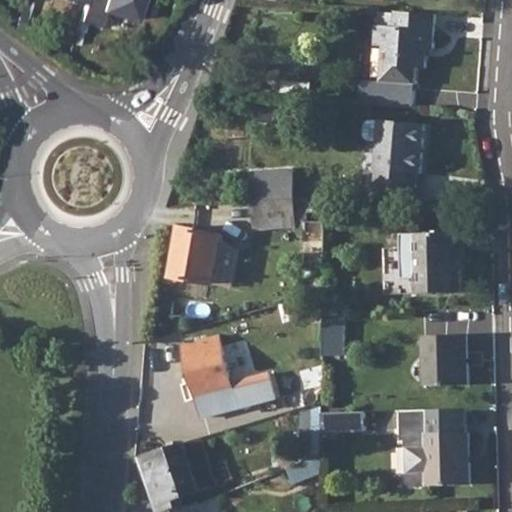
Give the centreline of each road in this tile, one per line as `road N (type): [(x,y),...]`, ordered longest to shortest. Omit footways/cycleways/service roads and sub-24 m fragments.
road 1 (secondary): [(103,511),(114,305),(102,246)]
road 2 (tertiary): [(135,136),(174,85),(212,0)]
road 3 (residential): [(511,189),(502,121),(511,37)]
road 4 (secondary): [(102,246),(141,214),(150,188),(135,136)]
